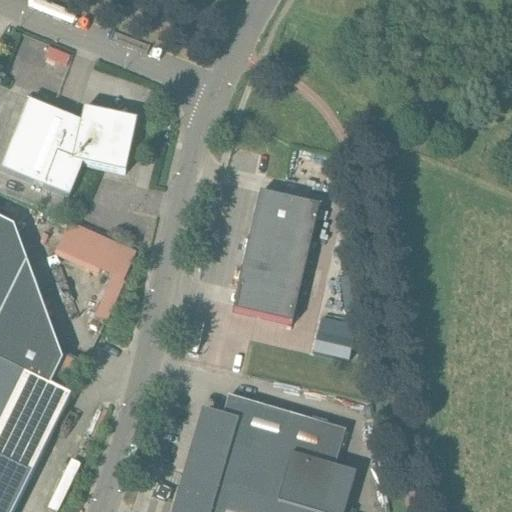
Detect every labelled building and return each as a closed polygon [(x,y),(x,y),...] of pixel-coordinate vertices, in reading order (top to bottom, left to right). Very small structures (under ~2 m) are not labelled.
[(15,79),(55,97),(74,57),(25,34),(11,62),(21,67),(15,79)] [(80,126),(28,105),(0,173),(69,201),(82,168),(125,177),(137,124),(83,112),(80,126)] [(232,314),(292,328),(319,209),(260,195),(248,243),(244,242),(242,254),(246,255),(232,314)] [(0,511),(14,511),(19,503),(70,400),(50,389),(62,364),(23,256),(13,231),(0,224),(0,511)] [(116,307),(138,252),(69,224),(55,258),(112,280),(100,310),(96,309),(92,318),(118,328),(125,311),(116,307)] [(344,329),(321,323),(313,357),(348,365),(356,332),(344,329)] [(221,425),(206,421),(178,511),(345,511),(356,477),(334,471),(345,434),(228,400),(221,425)]
